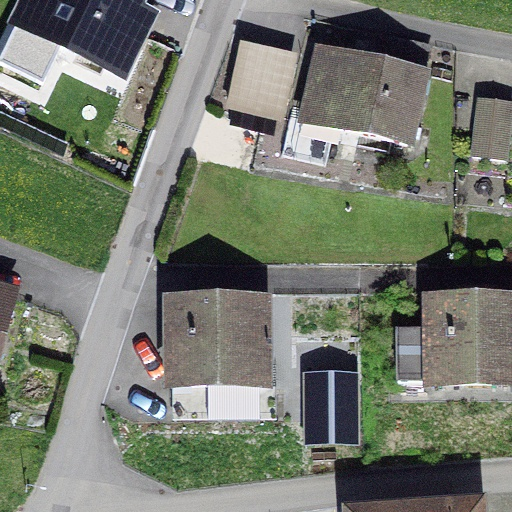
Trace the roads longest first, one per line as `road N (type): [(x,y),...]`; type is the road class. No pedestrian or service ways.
road 1 (residential): [(53,511),(120,271),(231,0)]
road 2 (residential): [(165,511),(511,468)]
